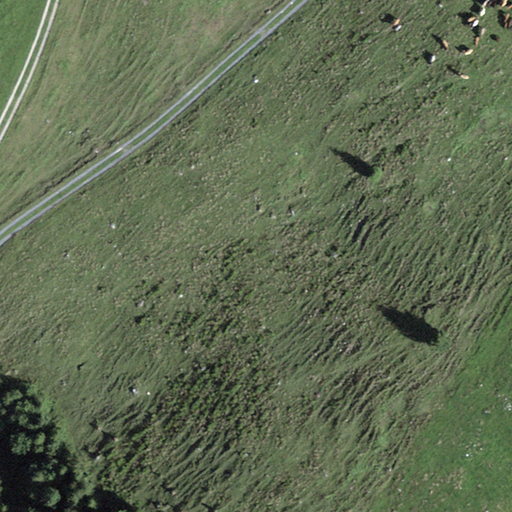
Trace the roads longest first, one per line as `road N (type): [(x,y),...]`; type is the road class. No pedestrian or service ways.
road 1 (track): [(297,0),(169,113),(0,240)]
road 2 (track): [(0,123),(53,0)]
